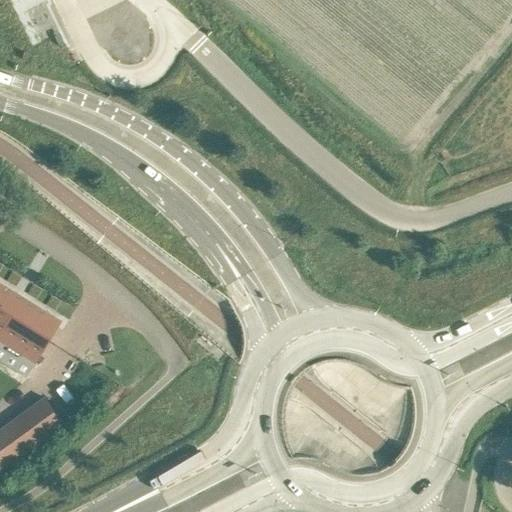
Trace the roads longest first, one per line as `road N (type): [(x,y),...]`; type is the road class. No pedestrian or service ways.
road 1 (unclassified): [(511,193),(433,220),(397,217),(303,147),(146,0)]
road 2 (secondary): [(317,316),(259,227),(159,138),(0,75)]
road 3 (secondary): [(0,101),(51,118),(122,158),(167,190),(226,257)]
road 4 (unclassified): [(0,210),(130,304),(182,364)]
road 5 (primary): [(263,349),(223,440),(162,475),(137,502)]
road 6 (primary): [(420,493),(439,474),(458,427),(511,384)]
road 7 (primary): [(424,363),(349,340),(286,358)]
road 8 (primary): [(265,445),(170,495),(137,502)]
